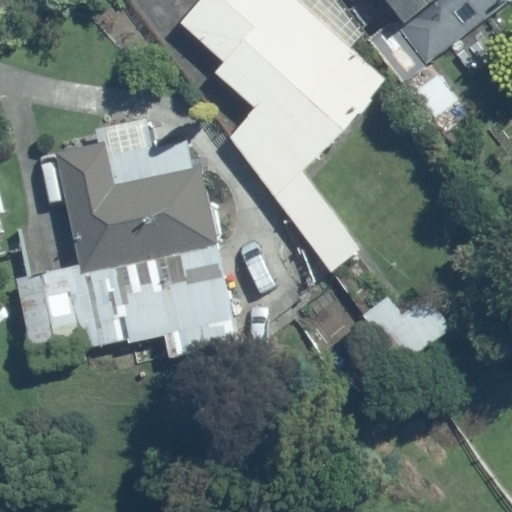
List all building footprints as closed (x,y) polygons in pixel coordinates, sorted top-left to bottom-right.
[(372,29),(340,0),(206,0),(187,22),(232,62),(222,74),(261,108),(234,140),(340,270),(367,248),(308,178),(395,82),(355,47),(372,29)] [(511,0),(355,0),(357,2),(359,0),(400,0),(411,13),(375,40),(406,81),(451,47),(463,63),(505,31),(493,16),(511,0)] [(104,129),(106,142),(62,151),(84,266),(68,269),(88,370),(243,340),(225,245),(220,246),(206,170),(198,171),(187,113),(104,129)] [(0,235),(12,233),(1,177),(0,176),(0,235)] [(413,365),(453,331),(461,324),(433,291),(410,311),(394,293),(369,314),(413,365)]
